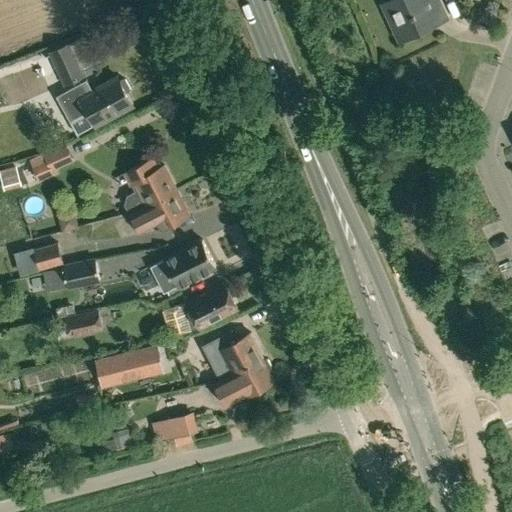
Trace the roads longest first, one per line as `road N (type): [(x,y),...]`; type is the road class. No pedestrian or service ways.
road 1 (residential): [(350,418),(159,0)]
road 2 (secondary): [(245,0),(407,403)]
road 3 (unclassified): [(0,508),(350,418)]
road 4 (residential): [(511,223),(484,159),(484,134),(511,54)]
